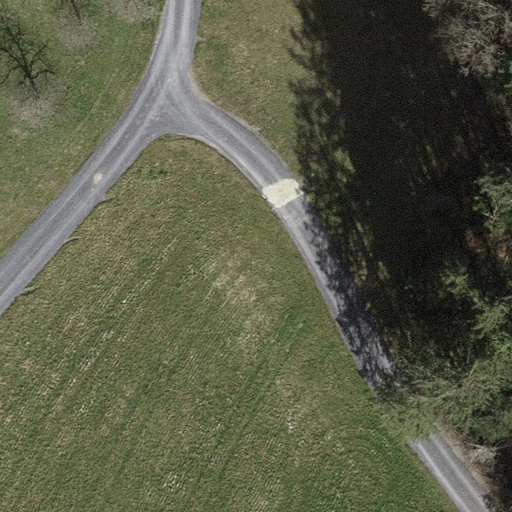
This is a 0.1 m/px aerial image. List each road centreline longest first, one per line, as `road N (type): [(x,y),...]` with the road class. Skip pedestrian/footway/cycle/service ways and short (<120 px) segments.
road 1 (track): [(162,104),(217,126),(271,162),(341,293),(485,511)]
road 2 (track): [(0,295),(162,104),(183,0)]
